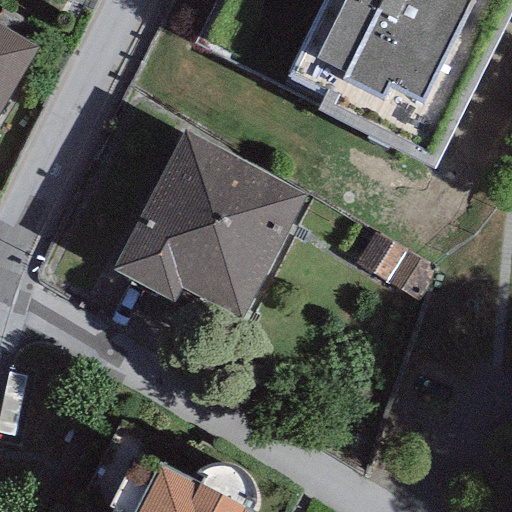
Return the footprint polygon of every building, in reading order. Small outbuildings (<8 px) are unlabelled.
[(322,0),(285,73),(322,91),(316,102),(430,160),(511,0),(322,0)] [(0,108),(38,48),(0,24),(0,108)] [(308,193),(186,130),(114,268),(236,331),(308,193)] [(375,233),(357,260),(419,299),(439,270),(375,233)] [(256,511),(150,456),(120,511),(256,511)]
